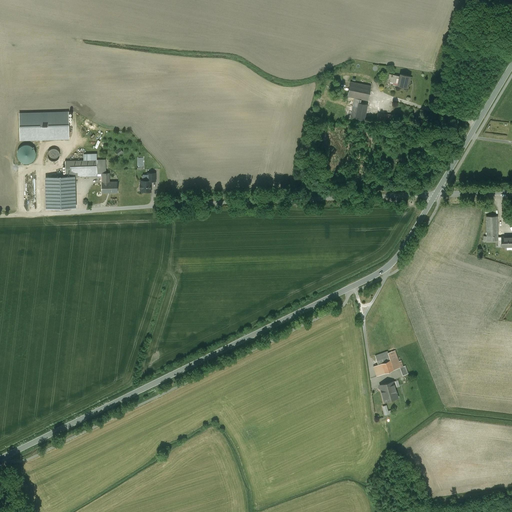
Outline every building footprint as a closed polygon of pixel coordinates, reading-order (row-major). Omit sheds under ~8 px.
[(400,76),(389,74),(388,81),(398,83),(400,76)] [(410,76),(400,74),(400,76),(398,83),(398,86),(407,88),(410,76)] [(371,86),(350,82),(347,96),(354,98),(361,99),(368,100),(371,86)] [(367,104),(360,103),(361,99),(354,98),(351,117),(355,118),(364,120),(367,104)] [(345,108),(326,103),(323,114),(343,119),(345,108)] [(405,110),(395,109),(394,115),(393,120),(404,121),(405,110)] [(20,114),(21,140),(69,138),(69,113),(20,114)] [(35,151),(34,149),(33,148),(32,147),(30,146),(28,145),(27,145),(25,145),(23,145),(21,146),(20,148),(19,149),(18,151),(17,152),(17,154),(17,156),(18,158),(19,160),(20,161),(22,162),(23,163),(25,163),(27,163),(29,163),(31,162),(32,161),(34,160),(35,158),(35,157),(36,155),(36,153),(35,151)] [(59,157),(60,155),(59,152),(58,150),(56,149),(53,149),(51,149),(49,151),(48,153),(47,155),(48,157),(49,159),(51,161),(54,161),(56,161),(58,159),(59,157)] [(85,160),(65,161),(65,174),(65,176),(69,176),(97,175),(97,160),(85,160)] [(97,160),(97,175),(102,175),(102,173),(106,173),(105,160),(97,160)] [(117,182),(109,182),(109,173),(106,173),(102,173),(102,175),(103,182),(102,182),(102,193),(108,192),(117,192),(117,182)] [(69,179),(55,179),(55,207),(70,207),(69,179)] [(148,181),(140,181),(141,185),(140,185),(140,189),(141,188),(141,191),(145,191),(150,191),(150,181),(148,181)] [(497,216),(487,216),(487,236),(487,240),(497,240),(497,239),(502,239),(502,237),(497,237),(497,216)] [(511,236),(506,237),(506,236),(502,236),(502,237),(502,239),(502,246),(511,245),(511,236)] [(387,351),(375,355),(378,364),(380,364),(390,360),(387,351)] [(390,360),(380,364),(384,373),(396,369),(393,359),(390,360)] [(378,364),(373,366),(377,376),(384,373),(380,364),(378,364)] [(392,379),(379,382),(383,398),(396,394),(393,384),(404,381),(402,374),(391,377),(392,379)]
